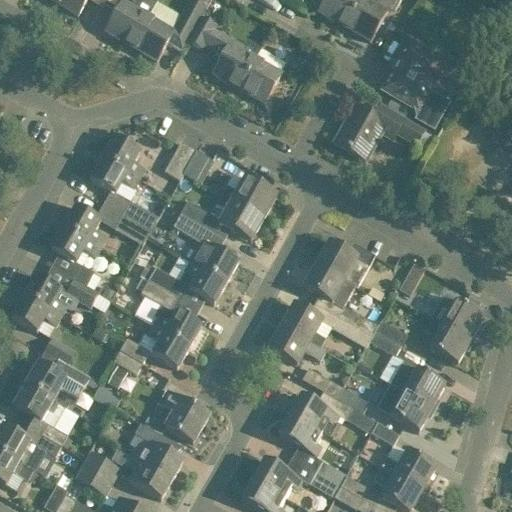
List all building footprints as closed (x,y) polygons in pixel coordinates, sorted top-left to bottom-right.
[(78,19),(88,0),(55,0),(53,4),(78,19)] [(156,5),(147,0),(138,0),(137,0),(125,0),(106,35),(131,49),(149,19),(156,5)] [(310,0),(307,6),(320,12),(326,0),(310,0)] [(360,0),(327,0),(319,15),(345,30),(362,1),(360,0)] [(362,1),(345,30),(370,45),(387,15),(386,15),(393,4),(384,0),(377,0),(373,8),(362,1)] [(157,64),(168,46),(182,54),(202,19),(206,10),(196,4),(189,1),(171,32),(149,19),(131,49),(157,64)] [(202,19),(182,54),(183,54),(188,45),(202,53),(204,48),(224,59),(213,78),(238,92),(261,52),(257,58),(214,33),(217,28),(216,28),(202,19)] [(387,96),(397,102),(390,104),(386,111),(412,127),(414,123),(434,134),(449,106),(429,93),(436,84),(433,76),(426,72),(429,66),(427,60),(430,54),(411,43),(403,45),(388,72),(390,80),(385,89),(387,96)] [(313,54),(303,48),(297,58),(308,64),(313,54)] [(261,52),(238,92),(265,107),(281,77),(280,77),(286,66),(268,56),(261,52)] [(380,108),(374,119),(355,108),(355,109),(357,111),(347,129),(344,128),(334,147),(365,165),(382,136),(393,143),(397,136),(416,147),(424,134),(412,127),(386,111),(380,108)] [(103,162),(139,183),(144,174),(133,167),(140,155),(115,141),(103,162)] [(191,164),(176,155),(164,175),(179,184),(183,177),(191,164)] [(195,184),(209,162),(196,155),(191,164),(183,177),(195,184)] [(90,184),(115,198),(122,186),(134,193),(139,183),(103,162),(90,184)] [(213,164),(209,162),(200,176),(205,178),(213,164)] [(233,179),(222,199),(263,223),(276,200),(245,182),(243,185),(233,179)] [(222,199),(227,213),(219,227),(250,245),(263,223),(222,199)] [(122,220),(149,236),(158,221),(130,205),(122,220)] [(187,205),(179,218),(203,231),(210,219),(187,205)] [(63,232),(100,253),(105,243),(94,236),(101,224),(75,210),(63,232)] [(172,231),(200,247),(195,257),(190,266),(226,287),(239,265),(218,254),(202,244),(208,234),(203,231),(179,218),(172,231)] [(142,249),(149,236),(122,220),(114,233),(142,249)] [(51,253),(76,267),(83,256),(94,262),(100,253),(63,232),(51,253)] [(344,284),(357,291),(375,260),(354,247),(348,257),(329,246),(328,247),(328,248),(322,259),(318,257),(317,259),(321,261),(317,268),(344,284)] [(184,291),(189,294),(214,308),(226,287),(190,266),(184,276),(179,285),(186,289),(184,291)] [(70,281),(86,290),(94,276),(78,267),(70,281)] [(139,280),(141,281),(148,285),(156,272),(146,267),(139,280)] [(332,306),(344,284),(317,268),(305,289),(304,289),(304,290),(332,306)] [(410,300),(424,275),(413,268),(398,294),(410,300)] [(148,285),(178,302),(184,291),(186,289),(179,285),(156,272),(148,285)] [(73,311),(77,304),(90,311),(99,297),(86,290),(70,281),(62,294),(36,279),(24,300),(61,321),(66,312),(70,313),(73,311)] [(134,292),(142,297),(148,285),(141,281),(134,292)] [(171,315),(178,302),(148,285),(142,297),(141,298),(161,309),(171,315)] [(106,290),(101,298),(111,304),(112,304),(117,295),(106,290)] [(368,297),(379,303),(383,296),(372,290),(368,297)] [(37,336),(38,335),(43,325),(54,330),(55,331),(61,321),(24,300),(11,322),(37,336)] [(455,305),(442,328),(470,344),(483,322),(483,323),(484,321),(455,305)] [(282,330),(318,350),(323,341),(315,337),(322,324),(294,308),(293,309),(287,321),(283,319),(282,321),(286,323),(282,330)] [(154,330),(189,351),(202,330),(177,316),(175,318),(171,315),(161,309),(155,320),(157,321),(152,329),(154,330)] [(337,321),(372,341),(376,335),(378,330),(364,322),(343,310),(337,321)] [(331,332),(352,343),(366,352),(369,346),(372,341),(337,321),(331,332)] [(424,333),(435,340),(429,352),(457,368),(458,367),(470,344),(442,328),(431,321),(424,333)] [(381,325),(378,330),(376,335),(402,350),(408,340),(381,325)] [(108,334),(96,328),(90,339),(101,346),(108,334)] [(127,343),(120,355),(142,367),(149,356),(153,358),(152,359),(177,373),(189,351),(154,330),(148,341),(144,338),(137,349),(127,343)] [(297,369),(304,356),(319,365),(325,355),(318,351),(318,350),(282,330),(270,351),(269,351),(268,353),(297,369)] [(376,335),(372,341),(369,346),(396,361),(402,350),(376,335)] [(69,370),(69,369),(76,357),(51,343),(44,356),(69,370)] [(136,378),(142,367),(120,355),(114,365),(136,378)] [(26,388),(34,393),(66,411),(67,409),(74,408),(83,392),(84,393),(87,388),(86,387),(89,383),(90,383),(91,381),(69,369),(69,370),(44,356),(26,388)] [(357,365),(355,370),(370,377),(372,373),(357,365)] [(403,365),(390,388),(432,412),(444,390),(445,390),(445,389),(403,365)] [(116,370),(107,386),(118,392),(127,376),(116,370)] [(300,383),(337,404),(344,392),(306,372),(300,383)] [(90,383),(89,383),(86,387),(87,388),(97,394),(99,389),(90,383)] [(66,411),(34,393),(26,388),(13,411),(45,429),(40,438),(61,450),(67,439),(54,431),(66,411)] [(383,399),(376,412),(390,419),(419,436),(420,435),(419,434),(431,413),(434,414),(435,413),(432,412),(390,388),(383,399)] [(352,412),(362,418),(369,406),(344,392),(337,404),(352,412)] [(209,419),(200,414),(167,395),(159,409),(173,417),(165,431),(193,447),(209,419)] [(289,419),(322,438),(322,437),(332,443),(341,428),(336,425),(339,421),(300,399),(289,419)] [(371,436),(377,426),(362,418),(356,429),(371,437),(371,436)] [(278,438),(317,460),(322,451),(316,448),(322,438),(289,419),(278,438)] [(377,426),(371,436),(393,449),(399,438),(377,426)] [(3,428),(0,433),(0,456),(32,475),(43,455),(55,461),(61,450),(40,438),(35,447),(3,428)] [(128,459),(172,484),(183,464),(155,448),(160,440),(139,428),(134,436),(150,446),(144,457),(133,451),(128,459)] [(66,441),(61,450),(67,453),(72,444),(66,441)] [(393,449),(381,471),(422,494),(435,472),(407,456),(393,449)] [(32,475),(0,456),(0,486),(5,490),(13,477),(27,485),(32,475)] [(83,470),(111,487),(119,473),(90,457),(83,470)] [(161,503),(172,484),(128,459),(124,467),(134,473),(128,485),(161,503)] [(252,483),(286,502),(292,490),(297,493),(302,485),(264,463),(252,483)] [(346,480),(347,479),(322,465),(316,476),(341,490),(346,480)] [(105,499),(111,487),(83,470),(76,483),(105,499)] [(386,492),(381,501),(382,502),(400,511),(411,511),(422,494),(413,489),(381,471),(373,484),(386,492)] [(341,490),(316,476),(310,487),(334,501),(335,501),(341,490)] [(368,493),(346,480),(341,490),(363,503),(368,493)] [(241,503),(257,511),(280,511),(286,502),(252,483),(241,503)] [(67,495),(56,489),(43,511),(44,511),(57,511),(65,498),(67,495)] [(335,501),(354,511),(357,511),(363,503),(341,490),(335,501)] [(73,511),(78,505),(65,498),(57,511),(73,511)] [(98,511),(136,511),(118,502),(112,511),(108,511),(101,507),(98,511)] [(378,511),(363,503),(357,511),(378,511)]
